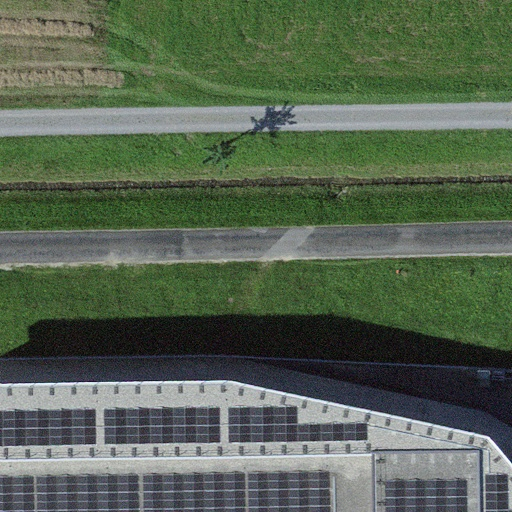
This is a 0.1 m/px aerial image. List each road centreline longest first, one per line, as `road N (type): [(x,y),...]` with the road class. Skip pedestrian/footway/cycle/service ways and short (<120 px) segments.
road 1 (track): [(511,115),(0,123)]
road 2 (unclassified): [(511,241),(0,247)]
